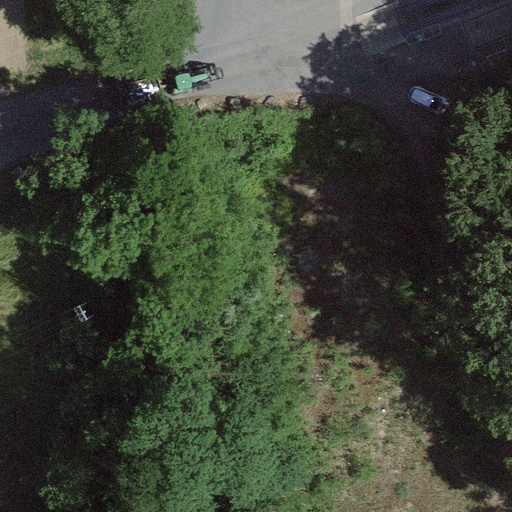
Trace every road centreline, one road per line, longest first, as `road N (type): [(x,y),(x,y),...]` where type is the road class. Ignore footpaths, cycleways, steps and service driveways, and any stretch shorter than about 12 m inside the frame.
road 1 (track): [(266,38),(445,204),(511,393)]
road 2 (unclassified): [(0,134),(266,38),(265,0)]
